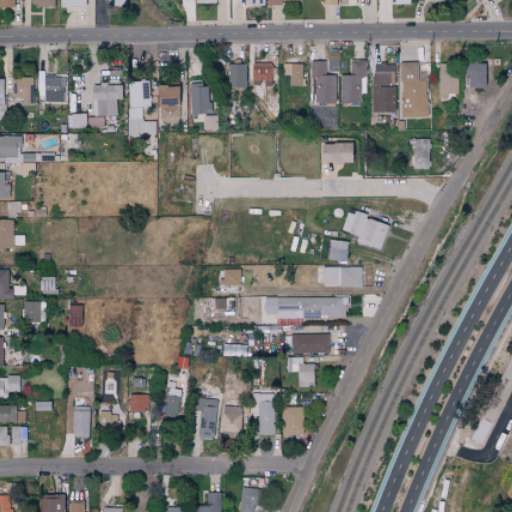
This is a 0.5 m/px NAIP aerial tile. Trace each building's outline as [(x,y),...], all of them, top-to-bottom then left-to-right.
[(340,75),(339,103),(360,103),(360,78),(365,78),(365,60),(350,60),(349,75),(340,75)] [(271,62),(251,63),(252,84),(271,84),(271,62)] [(334,75),(324,75),(325,62),(310,62),(310,78),(313,78),(313,103),(334,103),(334,75)] [(417,62),(399,62),(400,117),(426,117),(425,80),(417,80),(417,62)] [(484,64),(465,63),(464,87),(483,88),(484,64)] [(244,64),(227,65),(228,88),(245,88),(244,64)] [(302,64),(282,64),(281,76),(288,76),(288,86),(301,86),(302,64)] [(372,113),(394,112),(393,64),(371,64),(372,113)] [(446,99),(447,93),(457,93),(458,73),(450,72),(450,64),(438,64),(437,99),(446,99)] [(44,102),(63,102),(63,76),(44,76),(44,102)] [(33,77),(13,78),(13,99),(22,99),(22,105),(33,105),(33,77)] [(150,82),(129,81),(128,107),(149,108),(150,82)] [(121,100),(121,84),(91,85),(92,116),(116,116),(115,100),(121,100)] [(190,115),(209,115),(209,84),(190,84),(190,115)] [(178,86),(158,86),(158,123),(178,123),(178,86)] [(126,135),(154,136),(155,122),(142,121),(142,109),(127,109),(126,135)] [(86,114),(67,114),(67,128),(86,128),(86,114)] [(203,129),(217,130),(217,116),(203,115),(203,129)] [(103,118),(88,117),(88,128),(102,128),(103,118)] [(20,136),(0,136),(0,158),(3,158),(3,164),(21,163),(20,136)] [(428,139),(409,139),(410,169),(429,169),(428,139)] [(350,163),(350,144),(319,143),(319,162),(350,163)] [(4,172),(0,172),(0,198),(9,198),(9,184),(4,184),(4,172)] [(387,225),(364,219),(365,214),(347,209),(341,231),(357,236),(355,243),(381,249),(387,225)] [(347,242),(329,240),(327,259),(345,262),(347,242)] [(315,267),(314,285),(360,286),(360,268),(315,267)] [(7,289),(7,270),(0,269),(0,299),(13,299),(12,289),(7,289)] [(239,270),(220,269),(220,285),(239,286),(239,270)] [(345,318),(345,298),(263,297),(263,317),(345,318)] [(232,298),(213,299),(213,309),(233,309),(232,298)] [(39,301),(22,301),(23,322),(40,322),(39,301)] [(68,327),(82,327),(82,305),(68,305),(68,327)] [(328,353),(328,334),(290,335),(291,354),(328,353)] [(511,381),(511,348),(470,441),(483,447),(511,381)] [(302,357),(287,357),(287,372),(297,371),(297,387),(314,387),(314,364),(302,364),(302,357)] [(18,378),(0,377),(0,398),(6,398),(6,392),(18,392),(18,378)] [(164,417),(178,418),(179,389),(165,388),(164,417)] [(258,435),(274,435),(274,393),(250,394),(250,416),(257,416),(258,435)] [(149,395),(128,394),(127,412),(148,412),(149,395)] [(215,399),(195,398),(195,410),(198,411),(197,439),(214,439),(215,399)] [(49,402),(34,402),(34,410),(49,410),(49,402)] [(16,406),(0,405),(0,422),(23,422),(23,411),(16,411),(16,406)] [(241,407),(221,406),(221,431),(241,432),(241,407)] [(88,407),(72,407),(71,437),(88,437),(88,407)] [(282,436),(301,436),(301,407),(281,407),(282,436)] [(116,432),(117,413),(98,412),(97,431),(116,432)] [(0,445),(10,446),(10,435),(6,434),(6,427),(0,426),(0,445)] [(27,443),(26,426),(11,427),(11,443),(27,443)] [(253,511),(255,487),(240,487),(238,511),(253,511)] [(206,505),(195,505),(195,511),(225,511),(226,493),(207,492),(206,505)] [(0,511),(12,511),(12,494),(0,494),(0,511)] [(38,511),(63,511),(63,494),(38,494),(38,511)] [(69,511),(83,511),(83,500),(69,500),(69,511)]
